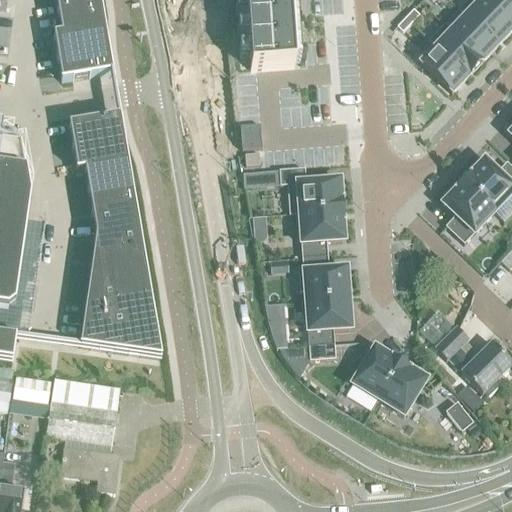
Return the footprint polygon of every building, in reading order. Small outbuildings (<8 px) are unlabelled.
[(97,0),(54,0),(61,38),(103,31),(97,0)] [(331,0),(254,0),(264,127),(333,122),(325,8),(332,7),(331,0)] [(471,0),(458,13),(458,14),(464,21),(465,20),(496,50),(511,34),(480,4),(481,3),(477,0),(471,0)] [(483,0),(481,3),(480,4),(511,34),(511,32),(511,5),(506,0),(483,0)] [(404,22),(410,27),(418,19),(412,13),(404,22)] [(451,35),(450,35),(481,65),(496,50),(465,20),(464,21),(451,35)] [(404,22),(396,31),(402,36),(410,27),(404,22)] [(429,44),(428,45),(434,52),(435,51),(466,81),(481,65),(450,35),(451,35),(444,28),(444,29),(429,44)] [(61,38),(53,40),(60,86),(108,78),(111,77),(103,31),(61,38)] [(434,52),(420,68),(451,97),(466,81),(435,51),(434,52)] [(119,121),(68,130),(76,175),(84,174),(127,166),(119,121)] [(259,129),(239,130),(241,154),(261,152),(259,129)] [(0,140),(0,142),(0,309),(6,310),(13,305),(29,198),(24,172),(19,143),(0,140)] [(258,158),(244,159),(245,170),(259,169),(258,158)] [(493,216),(511,196),(511,175),(504,168),(494,178),(482,166),(462,187),(493,216)] [(126,167),(84,174),(92,218),(134,212),(126,167)] [(303,173),(278,175),(279,190),(286,190),(288,219),(288,220),(298,219),(298,218),(341,215),(338,187),(338,185),(336,185),(304,187),(303,173)] [(250,177),(242,178),(243,193),(251,192),(250,177)] [(462,187),(441,208),(454,221),(444,231),(463,248),(493,216),(462,187)] [(92,264),(143,256),(135,211),(134,212),(92,218),(96,241),(92,264)] [(342,215),(298,218),(301,262),(326,260),(325,246),(343,245),(342,215)] [(254,220),(254,244),(265,244),(265,220),(254,220)] [(511,253),(500,266),(509,274),(511,270),(511,253)] [(92,264),(85,312),(150,301),(143,256),(92,264)] [(326,260),(301,262),(304,306),(347,303),(345,273),(328,274),(326,260)] [(264,263),(264,278),(289,277),(289,263),(264,263)] [(22,271),(20,282),(32,284),(34,272),(22,271)] [(85,312),(79,352),(161,364),(150,301),(85,312)] [(349,334),(347,303),(304,306),(307,351),(333,349),(332,335),(349,334)] [(437,318),(419,336),(435,352),(453,334),(437,318)] [(493,389),(511,370),(491,349),(472,367),(459,354),(468,345),(456,333),(434,355),(446,367),(449,365),(461,377),(459,379),(480,401),(481,400),(485,404),(496,393),(493,389)] [(0,363),(11,365),(15,342),(0,339),(0,363)] [(334,363),(333,349),(307,351),(309,365),(334,363)] [(373,352),(351,389),(376,405),(400,368),(373,352)] [(376,405),(402,421),(425,384),(400,368),(376,405)] [(47,410),(47,406),(50,387),(14,381),(11,404),(47,410)] [(49,406),(44,441),(63,444),(62,454),(108,460),(109,460),(118,395),(52,386),(49,406)] [(471,395),(462,404),(474,415),(483,406),(471,395)] [(456,408),(445,417),(460,437),(471,428),(456,408)] [(60,470),(58,480),(97,486),(95,497),(113,499),(118,461),(109,460),(108,460),(62,454),(60,470)] [(14,469),(2,467),(0,480),(0,511),(19,511),(22,498),(10,496),(14,469)]
